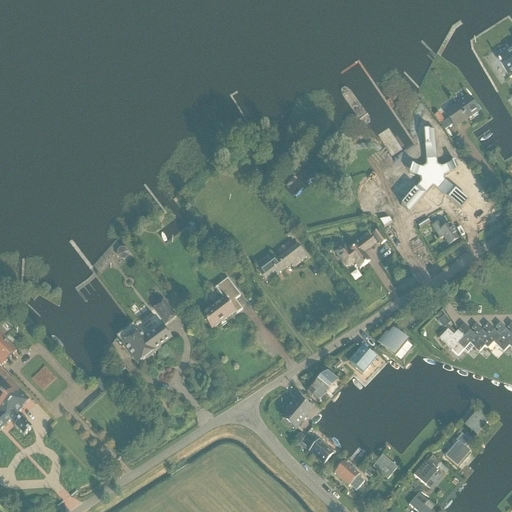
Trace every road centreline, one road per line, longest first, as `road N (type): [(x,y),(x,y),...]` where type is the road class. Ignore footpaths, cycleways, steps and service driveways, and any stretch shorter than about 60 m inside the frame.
road 1 (unclassified): [(240,406),(511,229)]
road 2 (tertiary): [(76,511),(240,406)]
road 3 (tertiary): [(340,511),(240,406)]
